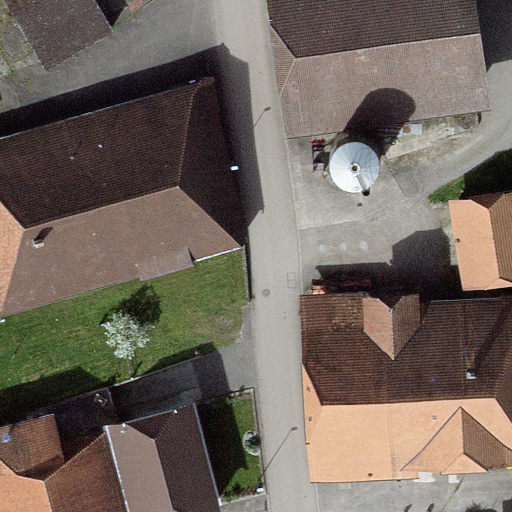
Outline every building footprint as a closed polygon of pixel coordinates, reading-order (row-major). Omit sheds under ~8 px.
[(110,29),(93,0),(18,0),(50,56),(110,29)] [(461,0),(274,0),(291,117),(474,92),(461,0)] [(184,226),(190,248),(243,235),(215,105),(54,150),(50,139),(0,153),(0,290),(84,266),(82,256),(184,226)] [(471,282),(511,274),(511,189),(458,199),(471,282)] [(511,296),(503,297),(504,324),(413,328),(411,294),(322,298),(323,333),(304,334),(310,446),(511,437),(508,370),(511,369),(511,296)] [(82,439),(102,511),(192,511),(210,508),(184,405),(179,406),(180,410),(120,427),(109,387),(25,414),(27,421),(41,417),(50,447),(82,439)] [(41,417),(27,421),(0,427),(0,511),(102,511),(82,439),(50,447),(41,417)]
